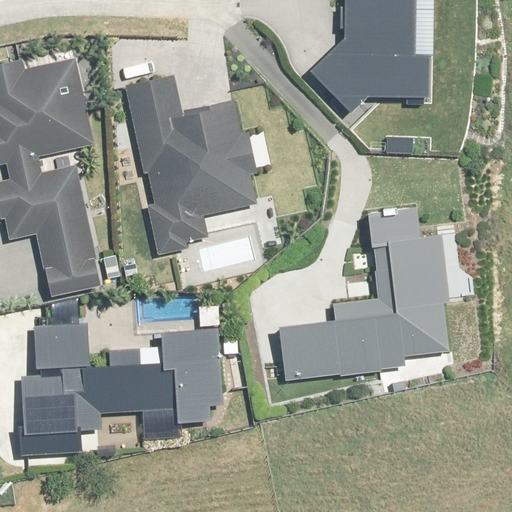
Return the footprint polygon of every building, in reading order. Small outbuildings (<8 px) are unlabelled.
[(347,0),(347,44),(345,44),(314,73),(347,108),(354,115),(373,97),(429,98),(430,58),(413,58),(413,0),(347,0)] [(43,158),(75,151),(94,148),(77,61),(26,71),(24,63),(0,67),(0,166),(10,165),(13,181),(0,183),(0,205),(7,242),(39,235),(51,298),(102,288),(79,168),(46,174),(43,158)] [(129,87),(137,124),(116,128),(120,150),(141,146),(154,205),(149,206),(160,256),(187,250),(185,241),(209,236),(204,216),(257,205),(235,103),(183,114),(175,77),(129,87)] [(389,137),(388,154),(434,155),(434,138),(389,137)] [(422,238),(418,205),(371,210),(379,300),(336,304),(338,323),(283,328),(288,382),(428,369),(439,353),(454,351),(443,236),(422,238)] [(166,364),(144,366),(143,351),(111,353),(112,368),(91,369),(88,325),(32,329),(33,349),(17,350),(22,435),(104,430),(102,415),(176,410),(177,423),(215,421),(214,407),(222,407),(219,357),(240,355),(239,338),(221,339),(220,330),(164,334),(166,364)]
